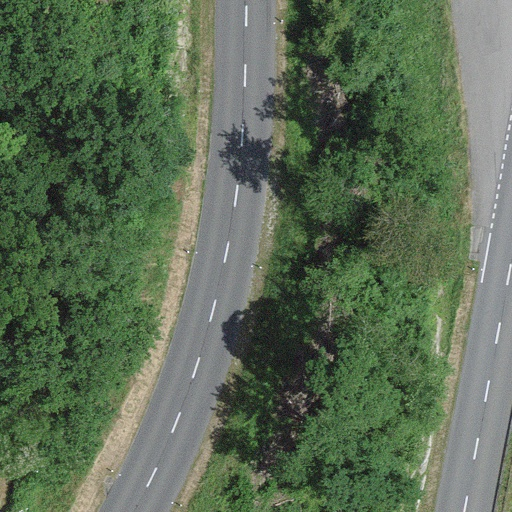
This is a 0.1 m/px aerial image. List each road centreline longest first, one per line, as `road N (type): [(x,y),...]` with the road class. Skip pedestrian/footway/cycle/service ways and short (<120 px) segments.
road 1 (tertiary): [(133,511),(192,379),(228,244),(245,0)]
road 2 (tertiary): [(511,254),(462,511)]
